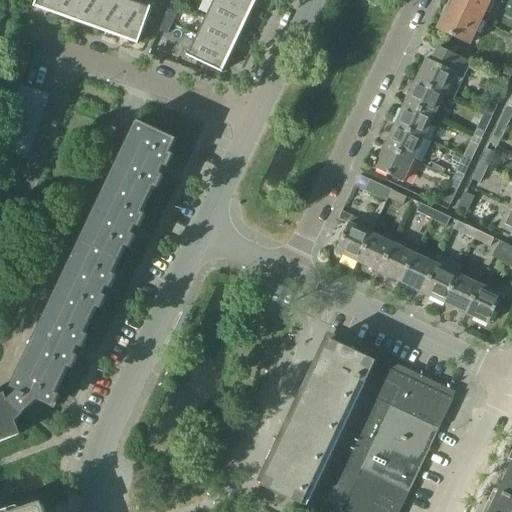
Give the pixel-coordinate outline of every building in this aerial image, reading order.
[(56,14),(60,0),(36,0),(34,7),(35,8),(36,7),(56,14)] [(76,21),(83,0),(60,0),(56,14),(76,21)] [(96,29),(106,0),(83,0),(76,21),(96,29)] [(117,36),(130,0),(128,0),(106,0),(96,29),(117,36)] [(138,44),(151,7),(150,7),(150,8),(130,0),(117,36),(137,43),(137,44),(138,44)] [(241,32),(250,13),(223,0),(214,0),(207,16),(241,32)] [(223,0),(250,13),(256,0),(223,0)] [(491,0),(450,0),(437,29),(471,44),(491,0)] [(172,24),(177,13),(170,9),(165,20),(172,24)] [(232,52),(241,32),(207,16),(197,36),(232,52)] [(167,34),(172,24),(165,20),(160,31),(167,34)] [(222,71),(232,52),(197,36),(188,55),(187,55),(187,56),(223,73),(223,72),(222,71)] [(427,59),(416,83),(444,96),(453,100),(472,62),(438,46),(432,61),(427,59)] [(416,83),(406,103),(434,116),(444,96),(416,83)] [(14,106),(43,116),(50,95),(21,85),(14,106)] [(484,114),(492,118),(499,102),(491,98),(484,114)] [(434,116),(406,103),(396,125),(424,138),(434,116)] [(500,120),(509,125),(511,117),(511,107),(507,105),(500,120)] [(43,116),(14,106),(7,127),(35,137),(43,116)] [(492,118),(484,114),(477,128),(485,133),(492,118)] [(509,125),(500,120),(493,136),(501,140),(509,125)] [(109,180),(149,199),(177,140),(137,121),(109,180)] [(424,138),(396,125),(385,147),(413,160),(424,138)] [(28,158),(35,137),(7,127),(0,146),(0,149),(22,157),(22,156),(28,158)] [(463,156),(472,160),(479,145),(471,141),(463,156)] [(413,160),(385,147),(375,168),(403,182),(413,160)] [(0,149),(0,163),(18,169),(22,157),(0,149)] [(487,149),(479,164),(488,168),(495,153),(487,149)] [(463,156),(457,171),(465,175),(472,160),(463,156)] [(18,169),(0,163),(0,176),(14,181),(18,169)] [(435,164),(433,168),(445,174),(447,170),(435,164)] [(488,168),(479,164),(472,179),(481,183),(488,168)] [(0,176),(0,188),(10,192),(14,181),(0,176)] [(109,180),(81,240),(120,258),(149,199),(109,180)] [(370,180),(365,191),(387,201),(388,199),(393,191),(370,180)] [(458,189),(450,185),(442,201),(451,205),(458,189)] [(10,192),(0,188),(0,201),(6,204),(10,192)] [(393,191),(388,199),(403,206),(407,197),(393,191)] [(474,197),(466,193),(458,208),(467,213),(474,197)] [(432,219),(436,210),(421,203),(416,212),(432,219)] [(511,206),(500,228),(511,233),(511,206)] [(350,222),(359,226),(363,219),(343,210),(339,219),(349,224),(350,222)] [(436,210),(432,219),(447,227),(451,218),(436,210)] [(350,222),(349,224),(336,251),(358,262),(372,232),(359,226),(350,222)] [(475,240),(479,231),(464,224),(460,232),(475,240)] [(479,231),(475,240),(490,247),(495,238),(479,231)] [(372,232),(358,262),(380,272),(394,243),(372,232)] [(120,258),(81,240),(53,299),(92,318),(120,258)] [(511,247),(501,242),(493,257),(511,266),(511,247)] [(416,253),(394,243),(380,272),(402,282),(416,253)] [(437,263),(416,253),(402,282),(423,292),(437,263)] [(437,263),(423,292),(445,303),(452,289),(459,275),(464,266),(441,255),(437,263)] [(452,289),(445,303),(467,313),(480,285),(459,275),(452,289)] [(480,285),(467,313),(489,324),(503,296),(480,285)] [(53,299),(25,359),(63,377),(92,318),(53,299)] [(262,483),(261,485),(296,502),(317,511),(400,511),(403,506),(405,502),(429,451),(430,450),(431,446),(436,436),(440,429),(454,398),(453,397),(452,397),(392,369),(379,363),(367,357),(330,339),(328,344),(329,344),(314,375),(306,391),(298,408),(278,452),(275,458),(272,464),(270,468),(263,484),(262,483)] [(5,393),(0,394),(0,442),(20,434),(16,422),(38,401),(49,406),(63,377),(25,359),(11,388),(16,391),(8,400),(5,393)] [(511,511),(511,464),(493,503),(511,511)] [(45,511),(45,510),(42,502),(19,510),(19,511),(45,511)] [(511,511),(493,503),(489,511),(511,511)]
